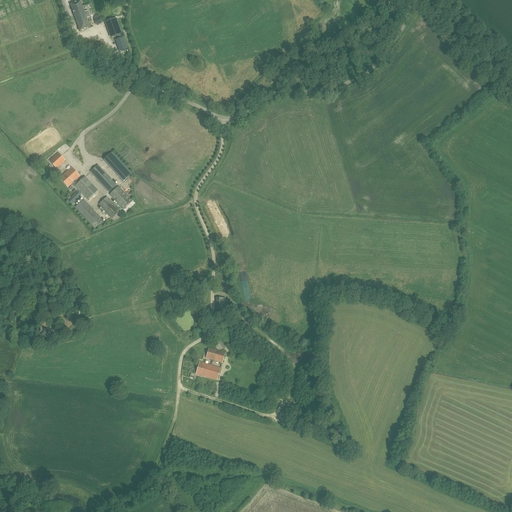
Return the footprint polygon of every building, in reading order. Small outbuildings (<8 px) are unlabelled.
[(88,11),(85,12),(84,12),(81,1),(71,4),(80,31),(90,28),(87,18),(90,17),(88,11)] [(105,160),(124,182),(133,174),(113,152),(105,160)] [(59,153),(50,162),(57,169),(66,161),(59,153)] [(98,166),(91,172),(109,192),(116,186),(114,184),(98,166)] [(80,176),(72,167),(60,178),(68,187),(73,183),(75,186),(79,182),(77,180),(80,176)] [(98,190),(85,176),(75,186),(88,200),(98,190)] [(123,209),(132,201),(119,186),(109,195),(123,209)] [(72,204),(81,195),(77,191),(68,200),(72,204)] [(112,219),(120,211),(107,197),(99,204),(112,219)] [(95,228),(103,221),(84,200),(76,207),(95,228)] [(222,362),(225,353),(209,348),(206,357),(222,362)] [(217,380),(221,368),(200,362),(196,374),(217,380)]
